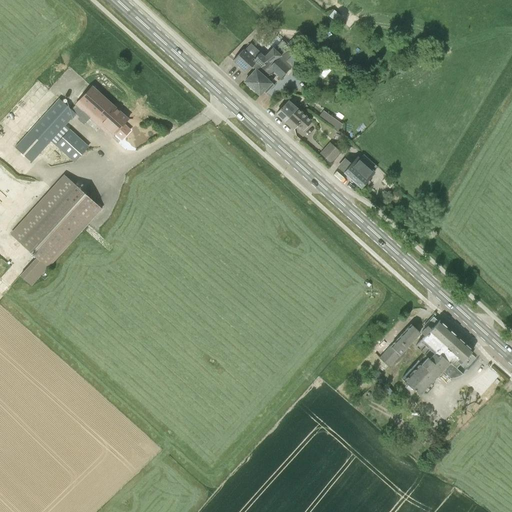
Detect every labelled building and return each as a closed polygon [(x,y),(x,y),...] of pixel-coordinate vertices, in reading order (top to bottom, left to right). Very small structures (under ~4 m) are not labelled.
[(264,58),(258,52),(254,59),(256,61),(252,66),(255,69),(282,54),(290,48),(289,47),(292,44),(289,42),(287,44),(282,40),(274,49),(272,48),(264,58)] [(355,50),(364,58),(372,48),(362,41),(355,50)] [(258,52),(249,44),(244,50),(243,49),(233,60),(246,72),(252,66),(256,61),(254,59),(258,52)] [(264,75),(265,76),(274,72),(280,77),(297,60),(288,51),(255,69),(244,82),(252,88),(264,75)] [(307,64),(317,73),(321,69),(322,69),(327,64),(322,58),(319,61),(314,55),(307,61),(307,64)] [(264,75),(252,88),(259,95),(263,91),(266,93),(272,86),(273,85),(265,76),(264,75)] [(89,117),(111,137),(121,127),(128,119),(127,119),(121,113),(120,113),(108,102),(108,101),(107,101),(100,94),(99,94),(92,87),(85,94),(71,109),(59,99),(15,147),(31,161),(51,140),(75,162),(88,147),(65,125),(74,115),(83,123),(89,117)] [(276,113),(285,121),(296,108),(288,101),(276,113)] [(296,108),(285,121),(293,129),(297,125),(303,130),(311,121),(296,108)] [(324,110),(320,117),(341,128),(345,121),(324,110)] [(329,161),(338,151),(330,144),(322,154),(329,161)] [(360,188),(367,181),(374,173),(373,171),(360,159),(358,157),(351,164),(345,158),(344,160),(338,168),(343,172),(360,188)] [(101,209),(63,174),(11,233),(34,255),(26,263),(39,275),(101,209)] [(382,181),(390,188),(393,184),(385,177),(382,181)] [(426,323),(424,326),(425,328),(422,332),(425,335),(415,346),(424,354),(402,378),(403,380),(420,395),(442,371),(448,376),(473,350),(439,320),(439,321),(433,316),(426,323)] [(406,347),(413,340),(420,332),(411,324),(397,339),(406,347)] [(406,347),(397,339),(379,358),(385,363),(381,368),(384,371),(388,366),(406,347)]
